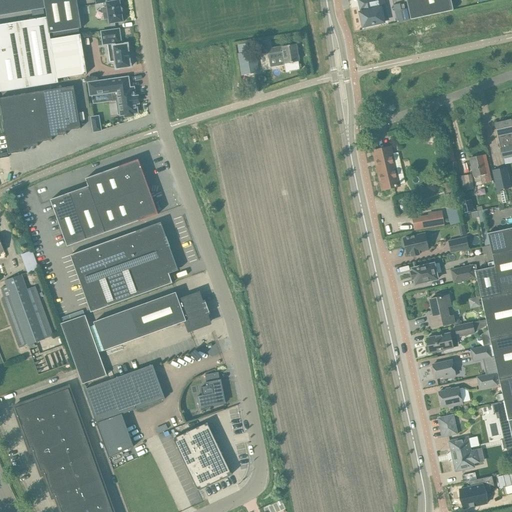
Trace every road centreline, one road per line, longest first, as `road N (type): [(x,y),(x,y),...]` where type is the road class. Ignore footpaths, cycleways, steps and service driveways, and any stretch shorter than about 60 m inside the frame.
road 1 (unclassified): [(144,0),(165,128),(227,302),(262,466),(248,493),(208,511)]
road 2 (tertiary): [(425,511),(349,141)]
road 3 (residential): [(349,141),(511,75)]
road 4 (tertiary): [(349,141),(346,74),(326,3)]
road 5 (tertiary): [(326,3),(349,141)]
